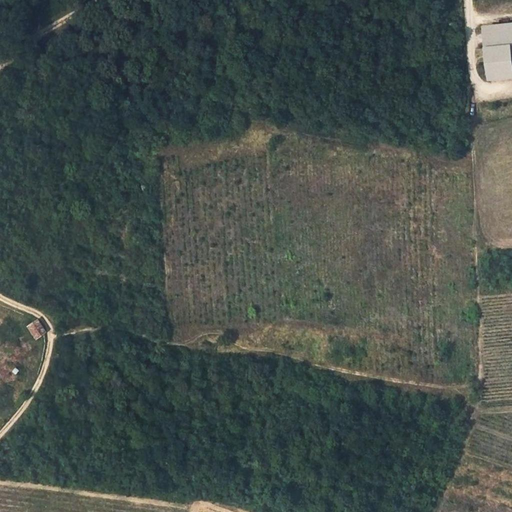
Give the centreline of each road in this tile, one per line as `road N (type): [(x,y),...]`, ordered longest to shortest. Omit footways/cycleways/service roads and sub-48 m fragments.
road 1 (track): [(511,468),(461,452),(474,410),(446,397),(286,359),(166,348),(103,330),(51,337)]
road 2 (track): [(474,410),(481,375),(468,154),(480,133),(511,123)]
road 3 (track): [(0,434),(32,395),(51,337),(42,317),(0,297)]
road 4 (track): [(467,0),(476,80),(489,90),(511,89)]
